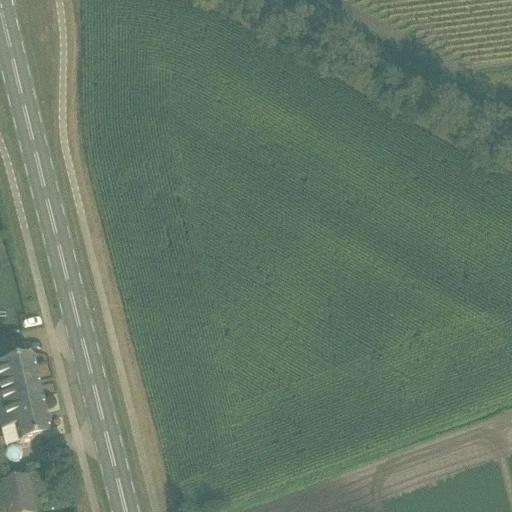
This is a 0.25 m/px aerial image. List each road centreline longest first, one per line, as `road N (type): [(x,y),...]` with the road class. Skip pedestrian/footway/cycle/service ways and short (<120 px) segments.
road 1 (primary): [(124,511),(0,13)]
road 2 (unclassified): [(252,0),(511,142)]
